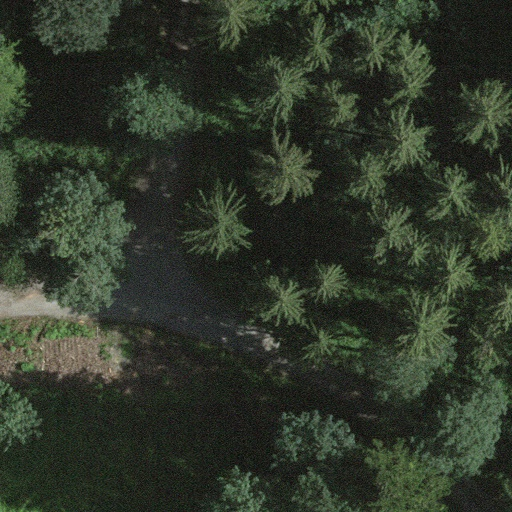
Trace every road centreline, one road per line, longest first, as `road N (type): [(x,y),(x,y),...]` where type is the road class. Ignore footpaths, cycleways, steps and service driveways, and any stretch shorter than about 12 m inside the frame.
road 1 (track): [(196,0),(173,164),(141,304),(0,307)]
road 2 (track): [(141,304),(339,380),(485,492),(496,511)]
